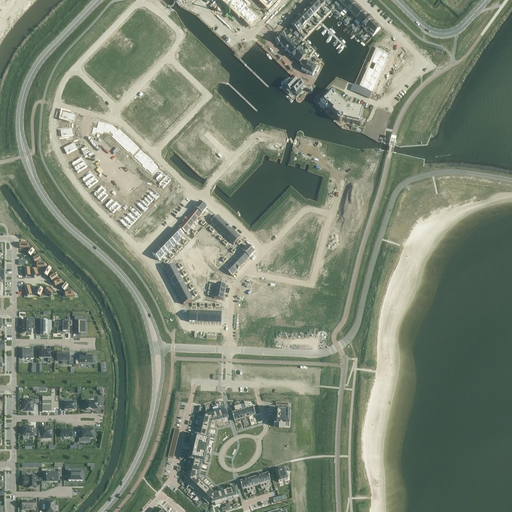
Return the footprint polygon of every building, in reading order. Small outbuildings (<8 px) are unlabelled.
[(231,0),(227,5),(231,9),(239,0),(231,0)] [(240,0),(239,0),(231,9),(233,11),(234,13),(244,3),(240,0)] [(315,0),(314,2),(321,8),(320,9),(322,10),(326,5),(321,0),(315,0)] [(349,0),(345,0),(340,6),(344,9),(351,1),(349,0)] [(351,1),(344,9),(348,12),(348,13),(349,12),(355,5),(351,1)] [(314,2),(310,6),(317,12),(320,9),(321,8),(314,2)] [(244,3),(234,13),(238,17),(240,15),(246,9),(248,7),(244,3)] [(348,12),(347,13),(352,17),(359,9),(355,5),(349,12),(348,13),(348,12)] [(310,6),(307,10),(313,16),(317,12),(310,6)] [(140,7),(135,13),(143,20),(148,15),(140,7)] [(246,9),(240,15),(243,19),(249,12),(246,9)] [(359,9),(352,17),(356,21),(356,20),(363,13),(359,9)] [(307,10),(303,14),(310,21),(310,20),(313,16),(307,10)] [(249,12),(243,19),(246,22),(247,22),(253,16),(253,15),(253,16),(249,12)] [(363,13),(356,20),(360,24),(361,23),(367,16),(363,13)] [(299,17),(307,25),(310,21),(303,14),(299,17)] [(247,22),(246,22),(250,26),(257,19),(253,16),(247,22)] [(367,16),(361,23),(365,27),(371,20),(369,18),(368,18),(367,16)] [(296,20),(295,22),(302,29),(307,25),(299,17),(296,20)] [(152,18),(146,24),(154,31),(159,25),(152,18)] [(371,20),(365,27),(369,31),(376,25),(371,21),(372,21),(371,20)] [(295,22),(291,26),(297,32),(299,34),(303,29),(302,29),(295,22)] [(122,24),(119,28),(126,34),(129,31),(122,24)] [(164,24),(157,31),(162,35),(168,28),(164,24)] [(369,31),(368,32),(372,37),(380,29),(376,25),(369,31)] [(119,28),(116,31),(122,38),(126,34),(119,28)] [(168,28),(162,35),(166,40),(173,33),(168,28)] [(116,31),(112,35),(119,41),(122,38),(116,31)] [(382,31),(377,37),(380,40),(379,44),(386,47),(387,47),(388,48),(390,42),(389,42),(391,40),(382,31)] [(276,38),(275,40),(279,44),(286,37),(282,32),(282,33),(278,36),(276,38)] [(286,37),(279,44),(280,44),(283,48),(291,40),(287,36),(286,37)] [(291,40),(283,48),(287,52),(293,45),(295,44),(291,40)] [(186,44),(178,60),(194,68),(195,66),(201,69),(207,57),(201,54),(201,52),(186,44)] [(158,45),(153,49),(160,56),(165,51),(158,45)] [(293,45),(287,52),(291,55),(291,56),(297,49),(293,45)] [(297,49),(291,56),(294,58),(295,59),(302,52),(298,48),(297,49)] [(153,49),(149,54),(156,61),(160,56),(153,49)] [(302,52),(295,59),(299,63),(307,56),(303,51),(302,52)] [(377,51),(374,57),(385,62),(388,55),(377,51)] [(90,60),(83,67),(88,71),(95,64),(94,63),(100,56),(96,52),(89,59),(90,60)] [(374,57),(372,63),(382,68),(385,62),(374,57)] [(145,59),(142,62),(148,68),(151,65),(145,59)] [(304,60),(300,64),(303,67),(301,70),(307,73),(311,65),(312,65),(312,64),(306,61),(306,62),(304,60)] [(142,62),(139,65),(145,71),(148,68),(142,62)] [(372,63),(369,69),(380,74),(382,68),(372,63)] [(139,65),(136,68),(142,75),(145,71),(139,65)] [(167,65),(161,72),(163,74),(170,68),(167,65)] [(311,65),(307,73),(312,76),(315,72),(317,73),(319,69),(312,65),(311,65)] [(136,68),(132,72),(139,78),(142,75),(136,68)] [(170,68),(163,74),(166,77),(173,70),(170,68)] [(369,69),(366,75),(377,80),(380,74),(369,69)] [(173,70),(166,77),(169,80),(176,73),(173,70)] [(216,72),(216,79),(228,80),(229,73),(223,73),(223,71),(220,71),(220,72),(216,72)] [(132,72),(129,75),(136,81),(139,78),(132,72)] [(176,73),(169,80),(173,83),(179,77),(176,73)] [(102,74),(96,81),(100,84),(106,78),(102,74)] [(129,75),(126,78),(133,84),(136,81),(129,75)] [(366,75),(364,81),(374,86),(377,80),(366,75)] [(106,78),(100,84),(103,87),(109,81),(106,78)] [(126,78),(123,81),(129,88),(133,84),(126,78)] [(152,79),(145,86),(151,92),(157,84),(152,79)] [(287,83),(283,88),(288,93),(291,90),(299,82),(297,80),(295,82),(293,79),(288,84),(287,83)] [(70,81),(66,99),(78,102),(80,93),(78,92),(80,84),(70,81)] [(109,81),(103,87),(106,90),(112,84),(109,81)] [(364,81),(361,88),(372,92),(374,86),(364,81)] [(299,82),(291,90),(297,96),(302,92),(299,90),(303,86),(299,82)] [(112,84),(106,90),(109,94),(116,87),(112,84)] [(116,87),(109,94),(113,97),(119,90),(116,87)] [(193,89),(185,97),(190,102),(198,94),(193,89)] [(119,90),(113,97),(116,100),(122,94),(119,90)] [(332,90),(320,102),(326,108),(327,107),(338,117),(337,117),(337,118),(337,119),(337,120),(337,121),(338,121),(339,121),(339,122),(340,122),(341,122),(341,121),(342,121),(360,125),(361,125),(362,125),(363,124),(363,123),(363,122),(363,121),(363,120),(362,120),(361,120),(363,110),(353,108),(353,107),(353,106),(353,105),(352,105),(351,104),(350,104),(349,105),(348,105),(348,106),(337,96),(332,90)] [(179,98),(175,102),(182,108),(186,104),(179,98)] [(215,98),(208,106),(212,110),(219,103),(215,98)] [(175,102),(171,106),(178,113),(182,108),(175,102)] [(219,103),(212,110),(217,114),(224,107),(219,103)] [(126,106),(120,115),(126,119),(132,111),(126,106)] [(224,107),(217,114),(221,118),(228,111),(224,107)] [(167,110),(162,115),(170,122),(174,117),(167,110)] [(228,111),(221,118),(225,122),(232,115),(228,111)] [(63,112),(61,119),(68,120),(67,124),(73,126),(74,122),(71,121),(73,114),(63,112)] [(162,115),(158,119),(165,126),(170,122),(162,115)] [(232,115),(225,122),(230,127),(237,119),(232,115)] [(137,116),(130,122),(140,132),(147,126),(137,116)] [(237,119),(230,127),(234,131),(241,123),(237,119)] [(203,120),(196,127),(200,130),(207,123),(203,120)] [(98,122),(96,131),(103,132),(104,130),(105,123),(98,122)] [(241,123),(234,131),(238,135),(245,128),(241,123)] [(113,125),(109,131),(113,135),(117,130),(113,125)] [(196,127),(189,134),(193,137),(200,130),(196,127)] [(245,128),(238,135),(243,139),(250,132),(245,128)] [(70,129),(60,131),(61,137),(68,136),(68,141),(75,140),(74,135),(71,136),(70,129)] [(113,135),(112,136),(117,140),(124,134),(119,129),(117,130),(113,135)] [(153,130),(146,138),(151,143),(159,135),(153,130)] [(117,140),(117,141),(121,144),(128,137),(124,134),(117,140)] [(128,137),(121,144),(125,148),(131,141),(128,137)] [(182,139),(176,145),(178,148),(185,141),(182,139)] [(261,141),(255,147),(260,152),(265,147),(263,140),(262,140),(261,141)] [(263,140),(265,147),(270,149),(272,142),(264,140),(263,140)] [(131,141),(125,148),(129,151),(135,144),(131,141)] [(185,141),(178,148),(181,150),(187,144),(185,141)] [(270,149),(269,152),(275,154),(278,144),(272,142),(270,149)] [(72,144),(63,149),(66,155),(73,152),(74,155),(80,152),(78,149),(75,150),(72,144)] [(135,144),(129,151),(132,155),(139,148),(135,144)] [(187,144),(181,150),(184,153),(190,146),(187,144)] [(278,144),(275,154),(281,155),(284,145),(278,144)] [(328,150),(324,165),(344,172),(345,166),(350,167),(355,152),(327,145),(325,149),(328,150)] [(190,146),(184,153),(186,155),(193,149),(190,146)] [(295,148),(292,158),(298,160),(301,150),(295,148)] [(193,149),(186,155),(189,158),(195,152),(193,149)] [(141,150),(134,157),(137,159),(139,162),(140,161),(146,155),(143,152),(141,150)] [(301,150),(298,160),(304,161),(307,151),(301,150)] [(307,151),(304,161),(310,163),(313,153),(307,151)] [(197,152),(191,159),(194,161),(200,155),(197,152)] [(249,154),(245,158),(252,166),(256,161),(249,154)] [(76,161),(72,164),(75,169),(83,163),(80,159),(82,157),(80,155),(75,158),(76,161)] [(146,155),(140,161),(143,165),(150,158),(146,155)] [(200,155),(194,161),(196,164),(203,157),(200,155)] [(203,157),(196,164),(199,166),(205,160),(203,157)] [(150,158),(143,165),(147,168),(153,162),(150,158)] [(245,158),(240,163),(248,170),(252,166),(245,158)] [(205,160),(199,166),(202,169),(208,162),(205,160)] [(147,168),(146,169),(149,171),(152,174),(149,176),(152,178),(157,174),(157,173),(154,171),(158,167),(155,165),(153,162),(147,168)] [(208,162),(202,169),(204,171),(211,165),(208,162)] [(83,163),(75,169),(77,173),(82,170),(84,173),(90,169),(88,166),(86,168),(83,163)] [(211,165),(204,171),(207,174),(213,168),(211,165)] [(235,168),(231,172),(238,179),(243,173),(237,167),(235,169),(235,168)] [(87,177),(82,180),(85,184),(93,178),(90,174),(92,173),(90,170),(85,174),(87,177)] [(231,172),(227,176),(233,183),(238,179),(231,172)] [(157,174),(152,178),(155,181),(156,179),(160,183),(161,183),(167,177),(162,173),(160,175),(157,173),(157,174)] [(227,176),(223,180),(229,187),(233,183),(227,176)] [(161,183),(160,183),(164,187),(163,188),(165,191),(170,185),(168,183),(171,180),(167,177),(161,183)] [(93,178),(85,184),(89,189),(93,185),(95,188),(100,184),(98,181),(97,183),(93,178)] [(223,180),(218,184),(225,191),(229,187),(223,180)] [(326,180),(325,186),(335,188),(336,182),(326,180)] [(325,186),(323,191),(333,194),(335,188),(325,186)] [(100,188),(94,195),(97,198),(104,192),(100,188)] [(154,191),(150,195),(156,200),(160,196),(154,191)] [(323,191),(322,197),(331,200),(333,194),(323,191)] [(104,192),(97,198),(101,202),(108,195),(104,192)] [(294,195),(290,200),(297,207),(302,203),(294,195)] [(322,197),(320,203),(330,206),(331,200),(322,197)] [(112,199),(105,206),(109,210),(116,203),(112,199)] [(290,200),(285,204),(293,212),(297,207),(290,200)] [(199,203),(197,205),(204,211),(207,208),(199,202),(199,203)] [(116,203),(109,210),(113,214),(120,207),(116,203)] [(142,203),(139,207),(144,212),(148,208),(143,203),(142,203)] [(197,205),(195,208),(202,214),(204,211),(197,205)] [(136,208),(132,212),(138,218),(142,214),(136,208)] [(195,208),(191,213),(198,219),(202,214),(195,208)] [(281,209),(276,214),(284,221),(288,216),(281,209)] [(132,212),(129,216),(135,222),(138,218),(132,212)] [(191,213),(187,218),(194,224),(198,219),(191,213)] [(276,214),(272,218),(280,225),(284,221),(276,214)] [(129,216),(125,220),(131,225),(135,222),(129,216)] [(210,222),(215,227),(222,220),(217,216),(216,216),(213,219),(211,222),(210,222)] [(187,218),(183,223),(190,229),(194,224),(187,218)] [(310,219),(307,229),(320,232),(322,222),(310,219)] [(125,220),(121,223),(128,229),(131,225),(125,220)] [(222,220),(215,227),(220,231),(226,224),(222,220)] [(181,224),(178,228),(186,234),(190,229),(183,223),(182,223),(181,224)] [(267,223),(263,228),(271,235),(275,230),(267,223)] [(226,224),(220,231),(224,236),(231,229),(226,224)] [(263,228),(261,230),(268,237),(271,235),(263,228)] [(177,229),(174,232),(181,238),(184,236),(177,229)] [(231,229),(224,236),(229,240),(235,233),(231,229)] [(261,230),(256,235),(264,242),(268,237),(261,230)] [(174,232),(171,235),(178,241),(181,238),(174,232)] [(235,233),(229,240),(233,245),(235,244),(237,241),(240,238),(235,233)] [(306,233),(304,240),(315,243),(316,236),(306,233)] [(171,235),(168,237),(175,244),(178,241),(171,235)] [(168,237),(166,240),(173,247),(175,244),(168,237)] [(166,240),(163,243),(170,250),(173,247),(166,240)] [(304,240),(303,248),(313,250),(315,243),(304,240)] [(163,243),(160,246),(167,252),(167,253),(170,250),(163,243)] [(160,246),(158,249),(165,255),(167,253),(167,252),(160,246)] [(248,246),(245,249),(252,255),(255,252),(248,246)] [(27,253),(31,256),(30,257),(31,257),(35,251),(30,248),(26,254),(27,254),(27,253)] [(303,248),(301,255),(311,257),(313,250),(303,248)] [(158,249),(155,251),(162,258),(165,255),(158,249)] [(245,249),(243,251),(249,258),(252,255),(245,249)] [(155,251),(152,254),(159,261),(162,258),(155,251)] [(243,251),(238,256),(245,262),(249,258),(243,251)] [(33,258),(35,262),(35,263),(41,259),(38,255),(32,258),(32,259),(33,258)] [(238,256),(234,260),(241,267),(245,262),(238,256)] [(234,260),(229,265),(236,272),(241,267),(234,260)] [(302,263),(300,269),(310,272),(312,265),(302,263)] [(229,265),(225,270),(232,276),(236,272),(229,265)] [(173,266),(165,270),(167,274),(175,269),(173,266)] [(47,277),(52,269),(47,267),(43,275),(43,274),(47,276),(47,277)] [(175,269),(167,274),(169,277),(177,273),(175,269)] [(300,269),(299,275),(309,278),(310,272),(300,269)] [(49,277),(52,281),(51,281),(51,282),(58,277),(55,273),(48,277),(49,278),(49,277)] [(177,273),(169,277),(170,281),(179,276),(177,273)] [(64,292),(68,286),(64,283),(60,288),(60,289),(61,288),(65,291),(64,291),(64,292)] [(183,283),(174,287),(176,291),(185,286),(183,283)] [(185,286),(176,291),(178,294),(186,290),(185,286)] [(36,294),(40,296),(40,297),(43,290),(38,288),(35,295),(36,295),(36,294)] [(50,296),(53,293),(54,293),(48,288),(44,292),(51,297),(50,296)] [(186,290),(178,294),(180,298),(188,293),(186,290)] [(188,293),(180,298),(181,301),(190,297),(188,293)] [(190,297),(181,301),(183,305),(192,300),(190,297)] [(74,317),(74,325),(78,325),(78,335),(86,335),(86,322),(78,322),(78,317),(74,317)] [(22,321),(22,334),(31,334),(31,329),(35,329),(35,318),(28,318),(28,321),(22,321)] [(54,322),(54,327),(58,327),(58,333),(65,333),(65,332),(69,332),(69,319),(65,319),(65,322),(54,322)] [(40,335),(47,335),(47,330),(51,330),(51,321),(40,321),(40,335)] [(22,359),(33,359),(33,350),(22,350),(22,359)] [(38,351),(38,355),(39,355),(39,359),(48,359),(48,362),(50,362),(50,363),(53,363),(53,357),(50,357),(50,351),(44,351),(44,350),(39,350),(39,351),(38,351)] [(64,353),(63,353),(62,353),(57,353),(57,361),(69,361),(69,365),(73,365),(73,357),(69,357),(69,353),(65,353),(64,353)] [(80,359),(75,359),(75,365),(79,365),(79,363),(80,363),(92,363),(92,356),(88,356),(88,355),(84,355),(84,356),(80,356),(80,359)] [(42,412),(54,412),(54,409),(58,409),(58,397),(42,397),(42,412)] [(86,411),(91,411),(91,410),(98,410),(98,406),(103,406),(103,398),(98,398),(98,402),(86,402),(86,405),(85,405),(85,410),(86,410),(86,411)] [(23,410),(27,410),(27,411),(33,411),(33,400),(23,400),(23,405),(22,405),(22,409),(23,409),(23,410)] [(75,403),(71,403),(65,403),(65,400),(61,400),(61,407),(64,407),(64,411),(75,411),(75,410),(76,410),(76,406),(75,406),(75,403)] [(246,410),(248,417),(255,415),(253,407),(249,408),(248,403),(244,404),(246,410)] [(237,406),(241,419),(248,417),(246,410),(242,411),(241,405),(237,406)] [(241,419),(237,406),(234,407),(235,413),(232,414),(232,413),(232,414),(234,421),(241,419)] [(228,419),(226,410),(220,412),(222,420),(228,419)] [(275,411),(275,415),(275,416),(275,420),(275,421),(274,421),(275,421),(274,425),(274,426),(275,426),(279,426),(284,426),(285,426),(289,426),(289,427),(289,426),(290,422),(290,421),(290,416),(290,412),(290,411),(286,411),(285,411),(280,411),(276,411),(275,410),(275,411)] [(216,422),(214,413),(213,411),(206,413),(207,416),(204,416),(211,424),(216,422)] [(222,420),(220,412),(214,413),(216,422),(222,420)] [(210,428),(211,424),(204,416),(203,419),(200,419),(199,426),(202,426),(210,428)] [(33,427),(27,427),(27,429),(22,429),(22,436),(33,436),(33,435),(37,435),(37,429),(33,429),(33,427)] [(48,429),(48,427),(41,427),(41,431),(38,431),(38,438),(41,438),(41,439),(52,439),(52,429),(48,429)] [(180,430),(175,429),(174,432),(174,434),(173,436),(172,441),(171,443),(171,445),(170,451),(169,453),(169,455),(168,458),(173,459),(180,430)] [(69,439),(69,437),(73,437),(73,430),(61,430),(61,437),(64,437),(64,439),(69,439)] [(82,439),(90,439),(94,439),(94,430),(82,430),(82,436),(79,436),(79,442),(82,442),(82,439)] [(195,436),(193,448),(190,460),(193,461),(202,463),(204,464),(207,452),(210,440),(208,439),(208,440),(199,438),(199,437),(195,436)] [(65,469),(65,477),(69,477),(69,481),(82,481),(82,473),(69,473),(69,469),(65,469)] [(279,471),(275,472),(276,473),(276,474),(277,476),(277,478),(278,480),(278,481),(278,482),(279,482),(281,481),(282,481),(284,480),(286,480),(287,479),(287,480),(288,479),(287,479),(287,477),(286,475),(286,473),(285,472),(285,470),(285,469),(284,469),(284,470),(283,470),(281,470),(279,471)] [(58,470),(58,473),(47,473),(47,477),(46,477),(46,478),(47,478),(47,481),(58,481),(58,475),(62,475),(62,470),(58,470)] [(189,479),(188,482),(198,479),(199,474),(191,472),(188,471),(186,478),(189,479)] [(27,472),(22,472),(22,485),(29,485),(29,488),(36,488),(36,477),(29,477),(29,478),(27,478),(27,472)] [(268,473),(261,476),(265,489),(268,488),(267,482),(270,481),(268,473)] [(254,478),(256,485),(260,484),(261,490),(265,489),(261,476),(254,478)] [(256,485),(254,478),(247,480),(249,487),(251,493),(254,492),(253,486),(256,485)] [(202,483),(198,479),(188,482),(191,484),(188,486),(194,491),(196,489),(202,483)] [(242,489),(246,488),(247,494),(251,493),(249,487),(247,480),(240,482),(242,489)] [(202,483),(196,489),(200,493),(206,486),(202,483)] [(206,486),(200,493),(204,497),(210,490),(206,486)] [(239,496),(236,487),(230,489),(233,498),(239,496)] [(233,498),(230,489),(225,491),(227,499),(233,498)] [(204,497),(212,504),(214,494),(210,490),(204,497)] [(227,499),(225,491),(219,492),(221,501),(227,499)] [(212,504),(221,501),(219,492),(214,494),(212,504)] [(22,502),(22,510),(32,510),(31,511),(38,511),(38,508),(34,508),(34,502),(22,502)] [(54,511),(55,502),(47,502),(47,511),(43,511),(42,511),(54,511)]
